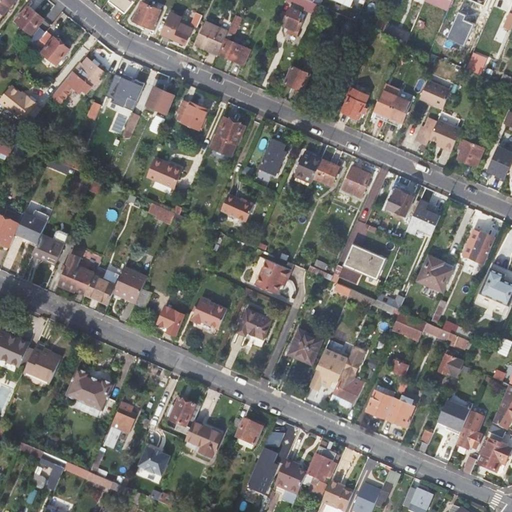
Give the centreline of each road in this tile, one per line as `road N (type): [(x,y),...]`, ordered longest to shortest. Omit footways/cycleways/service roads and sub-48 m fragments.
road 1 (residential): [(0,281),(511,505)]
road 2 (residential): [(68,0),(125,42),(511,211)]
